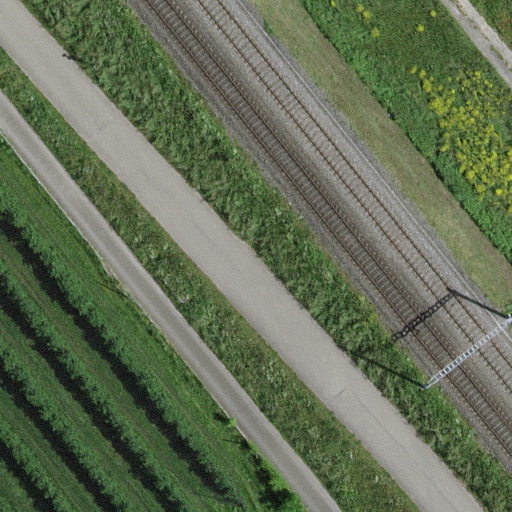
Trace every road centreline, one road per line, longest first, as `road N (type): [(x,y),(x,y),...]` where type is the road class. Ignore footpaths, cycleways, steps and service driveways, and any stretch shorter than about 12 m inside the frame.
road 1 (unclassified): [(444,511),(0,12)]
road 2 (unclassified): [(0,116),(319,511)]
